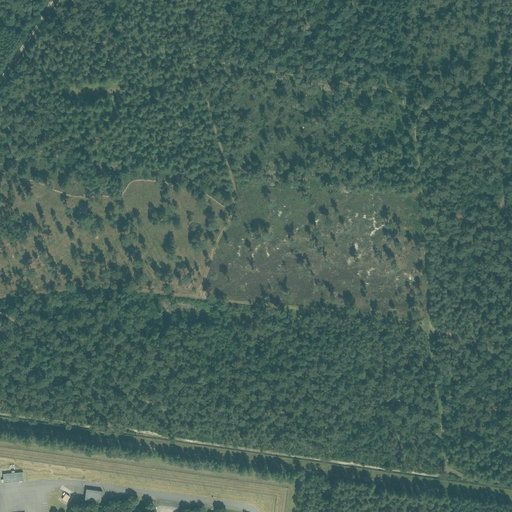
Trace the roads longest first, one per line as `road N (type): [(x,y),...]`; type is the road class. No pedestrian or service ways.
road 1 (track): [(511,483),(0,413)]
road 2 (unknown): [(439,397),(190,419),(108,385),(0,312)]
road 3 (track): [(511,106),(483,113),(429,105),(416,115),(430,336),(444,455),(457,474)]
road 4 (track): [(430,324),(287,306)]
road 5 (unknown): [(71,0),(0,104)]
